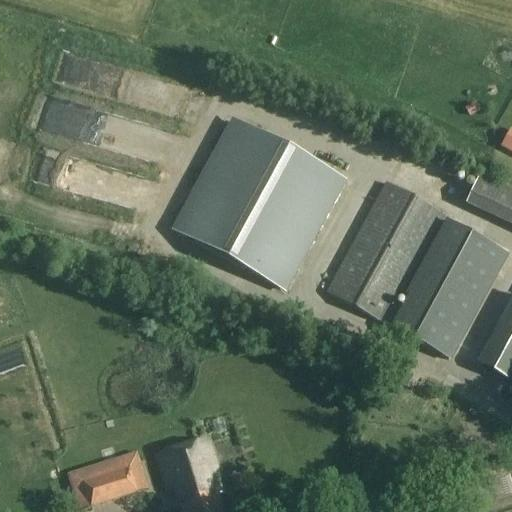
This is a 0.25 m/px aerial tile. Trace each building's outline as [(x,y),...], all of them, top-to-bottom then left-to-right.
[(285,295),(345,183),(232,122),(172,234),(285,295)] [(511,193),(480,179),(466,209),(511,230),(511,193)] [(397,307),(446,217),(387,185),(327,294),(392,331),(393,330),(403,310),(402,309),(397,307)] [(393,330),(451,361),(507,257),(446,224),(407,297),(408,297),(402,309),(403,310),(393,330)] [(511,310),(480,368),(511,386),(511,310)] [(208,441),(158,457),(169,491),(175,489),(182,511),(223,511),(219,496),(224,495),(208,441)] [(78,511),(82,511),(149,491),(137,453),(67,476),(78,511)]
